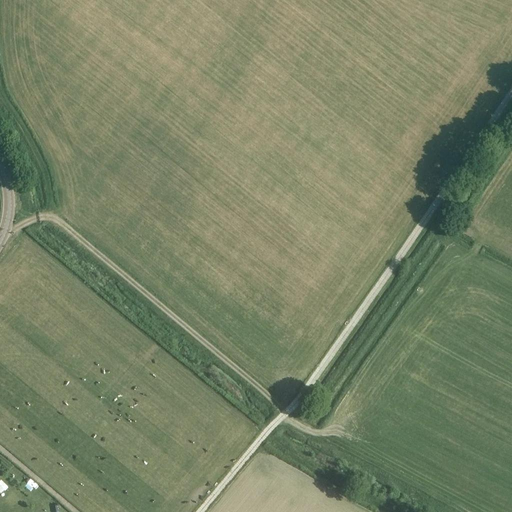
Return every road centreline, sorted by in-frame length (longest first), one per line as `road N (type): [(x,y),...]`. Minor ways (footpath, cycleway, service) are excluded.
road 1 (track): [(511,126),(301,433)]
road 2 (track): [(43,224),(301,433)]
